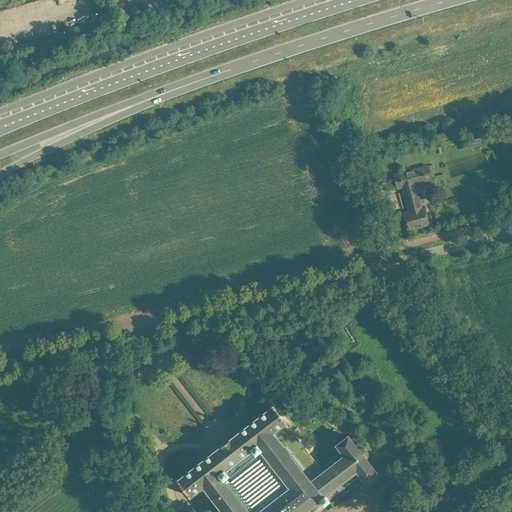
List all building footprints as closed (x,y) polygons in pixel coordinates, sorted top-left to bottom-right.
[(84,7),(0,28),(0,41),(2,48),(89,25),(84,7)] [(478,147),(483,161),(491,159),(486,144),(478,147)] [(422,209),(415,184),(431,179),(427,166),(394,175),(397,188),(402,187),(408,212),(404,214),(408,230),(428,224),(424,208),(422,209)] [(424,274),(432,284),(438,279),(430,269),(424,274)] [(341,452),(319,469),(284,424),(285,422),(273,406),(177,480),(190,496),(203,486),(222,511),(304,511),(320,500),(324,505),(329,500),(328,500),(359,475),(364,482),(365,481),(376,472),(366,459),(367,458),(368,457),(368,455),(368,453),(368,452),(367,451),(366,449),(364,449),(363,448),(361,448),(360,449),(358,449),(348,436),(336,445),(341,452)] [(407,511),(414,507),(410,503),(403,509),(405,511),(407,511)]
